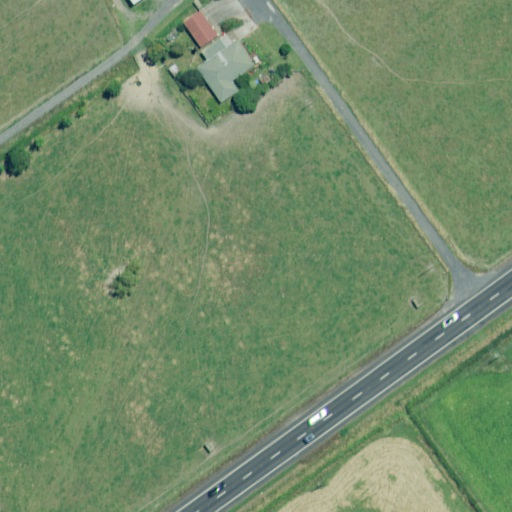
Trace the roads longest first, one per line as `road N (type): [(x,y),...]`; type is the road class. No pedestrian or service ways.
road 1 (primary): [(199,511),(511,284)]
road 2 (track): [(260,0),(482,305)]
